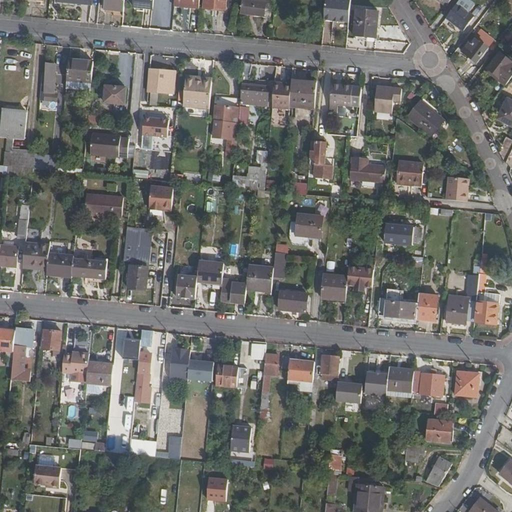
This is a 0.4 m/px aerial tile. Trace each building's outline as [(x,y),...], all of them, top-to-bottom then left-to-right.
[(105,11),(125,13),(126,0),(106,0),(106,9),(105,11)] [(136,0),(136,6),(155,9),(155,0),(136,0)] [(176,0),(176,7),(201,9),(201,0),(176,0)] [(207,0),(206,9),(229,11),(229,0),(207,0)] [(243,14),(265,16),(266,2),(245,0),(244,0),(243,14)] [(351,22),(352,0),(327,0),(326,20),(351,22)] [(474,5),(467,0),(459,0),(458,2),(470,11),(474,5)] [(470,11),(458,2),(447,16),(465,29),(475,16),(470,11)] [(356,35),(378,38),(381,12),(358,9),(356,35)] [(489,46),(476,36),(464,51),(477,62),(489,46)] [(505,86),(511,76),(511,64),(499,55),(487,70),(499,79),(498,82),(505,86)] [(93,82),(95,61),(70,59),(68,80),(93,82)] [(249,87),(252,64),(245,63),(242,92),(247,93),(248,87),(249,87)] [(41,101),(57,103),(58,94),(53,93),(56,65),(48,65),(46,88),(42,88),(41,101)] [(176,72),(153,70),(151,91),(174,93),(176,72)] [(499,79),(487,70),(486,72),(498,82),(499,79)] [(209,111),(211,79),(186,76),(183,108),(209,111)] [(315,111),(316,84),(292,82),(292,84),(290,109),(315,111)] [(292,84),(276,83),(274,108),(291,110),(290,109),(292,84)] [(363,107),(364,87),(334,84),(331,113),(342,114),(343,105),(363,107)] [(106,100),(126,102),(127,87),(107,85),(106,100)] [(270,88),(249,87),(248,87),(247,93),(247,99),(250,99),(265,100),(265,103),(268,103),(270,88)] [(376,111),(394,113),(395,101),(402,102),(403,89),(378,87),(376,111)] [(498,118),(511,124),(511,100),(507,98),(498,118)] [(421,103),(407,119),(424,135),(430,139),(444,122),(421,103)] [(6,153),(13,154),(14,139),(26,140),(29,107),(5,104),(1,137),(7,138),(6,153)] [(239,108),(214,106),(213,121),(237,123),(239,108)] [(250,106),(241,106),(240,118),(249,119),(250,106)] [(89,124),(97,125),(98,117),(90,116),(89,124)] [(169,137),(171,120),(146,118),(143,149),(153,150),(155,136),(169,137)] [(232,124),(216,123),(214,138),(229,140),(231,140),(232,124)] [(92,155),(129,158),(131,139),(124,139),(124,137),(94,135),(92,155)] [(509,156),(511,149),(511,140),(506,138),(500,150),(509,156)] [(155,140),(155,150),(163,150),(163,140),(155,140)] [(231,140),(229,140),(228,156),(235,156),(237,141),(236,141),(231,140)] [(313,144),(312,159),(316,160),(315,165),(326,166),(328,144),(317,142),(317,145),(313,144)] [(23,167),(34,168),(35,160),(35,156),(13,154),(6,153),(4,165),(9,166),(23,167)] [(352,181),(386,184),(388,168),(370,166),(371,160),(354,158),(352,181)] [(38,169),(44,169),(45,161),(35,160),(34,168),(38,169)] [(410,184),(415,185),(423,186),(425,165),(400,163),(398,185),(410,186),(410,184)] [(259,191),(267,191),(267,186),(268,179),(268,173),(263,172),(262,176),(259,176),(258,182),(234,180),(234,188),(259,191)] [(183,183),(184,176),(176,175),(172,175),(171,182),(183,183)] [(448,200),(470,203),(471,189),(468,188),(468,179),(451,177),(448,200)] [(308,196),(309,184),(294,183),(293,194),(308,196)] [(175,189),(153,187),(150,210),(173,213),(175,189)] [(86,214),(99,215),(115,217),(124,218),(125,198),(88,194),(86,214)] [(406,205),(413,206),(414,197),(393,195),(392,204),(406,205)] [(28,221),(29,222),(30,206),(22,206),(20,221),(28,221)] [(298,237),(323,239),(325,218),(300,215),(298,237)] [(19,237),(26,238),(28,221),(20,221),(19,237)] [(386,242),(413,245),(415,227),(389,224),(386,242)] [(155,229),(129,226),(129,232),(126,261),(133,261),(131,287),(148,289),(155,229)] [(278,244),(277,255),(287,255),(289,255),(290,246),(278,244)] [(0,258),(0,265),(18,268),(20,248),(1,246),(0,258)] [(51,255),(51,249),(26,247),(24,268),(32,268),(32,265),(50,267),(51,255)] [(49,276),(74,278),(74,277),(75,261),(76,257),(51,255),(50,267),(49,270),(49,276)] [(284,280),(287,255),(277,255),(276,268),(275,280),(284,280)] [(74,277),(114,282),(116,264),(110,264),(75,261),(74,277)] [(201,261),(199,282),(224,284),(225,278),(226,263),(201,261)] [(248,290),(273,293),(275,280),(276,268),(251,265),(249,285),(248,290)] [(468,320),(477,321),(479,302),(480,293),(482,273),(482,266),(478,266),(476,275),(472,274),(470,299),(454,297),(452,312),(450,312),(449,321),(468,323),(468,320)] [(367,286),(374,287),(376,270),(351,267),(350,276),(349,285),(357,285),(357,290),(367,291),(367,286)] [(325,274),(323,297),(334,298),(335,295),(348,297),(349,285),(350,276),(325,274)] [(196,300),(198,278),(181,276),(179,298),(196,300)] [(239,279),(225,278),(224,284),(224,287),(233,287),(233,283),(239,284),(239,279)] [(222,302),(247,305),(248,290),(249,285),(239,284),(233,283),(233,287),(224,287),(222,302)] [(280,310),(308,313),(309,302),(309,295),(282,292),(280,310)] [(481,302),(479,321),(499,323),(500,304),(501,304),(502,295),(486,293),(480,293),(479,302),(481,302)] [(388,316),(419,319),(420,305),(404,303),(405,295),(390,294),(389,298),(388,316)] [(420,305),(419,319),(438,321),(440,297),(421,295),(420,305)] [(381,298),(380,315),(388,316),(389,298),(381,298)] [(17,344),(18,328),(8,327),(8,330),(0,329),(0,349),(8,350),(16,351),(17,344)] [(15,361),(14,371),(22,372),(25,346),(35,347),(37,330),(20,329),(18,345),(17,344),(16,351),(15,361)] [(154,346),(156,331),(144,329),(143,345),(154,346)] [(63,342),(64,332),(46,331),(44,349),(59,351),(60,342),(63,342)] [(139,360),(141,339),(126,338),(124,359),(139,360)] [(191,358),(192,350),(174,348),(171,377),(189,379),(191,358)] [(15,361),(16,351),(8,350),(7,360),(15,361)] [(91,352),(73,350),(73,353),(65,352),(64,373),(70,374),(70,381),(87,383),(91,352)] [(142,352),(138,396),(151,397),(155,354),(142,352)] [(282,356),(266,355),(262,400),(270,400),(273,375),(280,376),(282,356)] [(324,356),(322,373),(322,379),(340,381),(341,371),(339,371),(340,357),(324,356)] [(215,361),(191,358),(189,379),(213,382),(215,361)] [(315,381),(317,361),(292,359),(291,368),(290,379),(315,381)] [(113,386),(115,362),(90,360),(89,375),(88,383),(113,386)] [(240,368),(240,367),(221,365),(219,385),(238,387),(240,368)] [(240,368),(238,387),(247,388),(248,369),(240,368)] [(415,372),(392,370),(391,374),(390,390),(413,392),(415,372)] [(425,372),(416,371),(415,385),(423,386),(423,394),(445,396),(446,375),(424,373),(425,372)] [(390,390),(391,374),(370,372),(368,393),(389,395),(390,390)] [(485,375),(471,373),(460,373),(458,395),(482,397),(485,375)] [(362,404),(364,385),(339,383),(338,401),(362,404)] [(111,388),(109,450),(130,451),(132,396),(118,395),(119,388),(111,388)] [(70,407),(68,418),(76,419),(77,407),(70,407)] [(429,440),(451,443),(454,423),(430,421),(429,440)] [(235,425),(233,448),(251,450),(253,427),(235,425)] [(86,431),(85,442),(99,442),(100,432),(86,431)] [(169,456),(180,457),(182,440),(171,439),(169,456)] [(426,456),(427,447),(409,445),(408,463),(420,464),(421,456),(426,456)] [(342,448),(334,447),(332,466),(343,467),(345,455),(342,454),(342,448)] [(105,468),(113,469),(115,453),(107,452),(105,468)] [(441,488),(456,465),(441,456),(438,461),(440,463),(429,481),(441,488)] [(276,459),(267,458),(266,469),(275,470),(276,459)] [(511,463),(509,461),(499,475),(511,484),(511,463)] [(61,489),(63,468),(38,466),(36,485),(44,486),(44,488),(61,489)] [(337,475),(343,476),(343,467),(332,466),(331,474),(337,475)] [(209,505),(228,507),(230,486),(211,484),(209,505)] [(383,511),(386,487),(359,485),(356,511),(383,511)] [(471,511),(500,511),(481,497),(470,511),(471,511)] [(335,511),(336,504),(328,503),(327,511),(335,511)]
